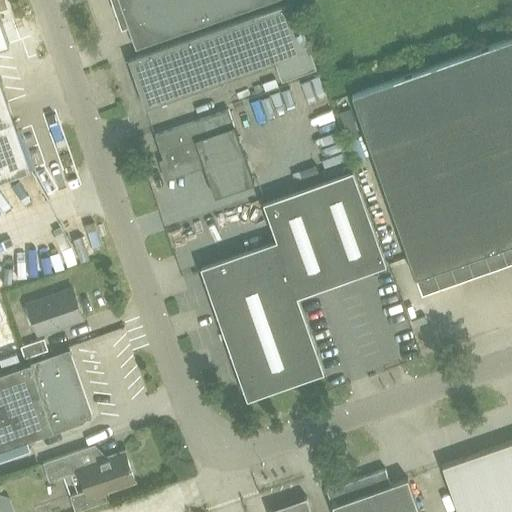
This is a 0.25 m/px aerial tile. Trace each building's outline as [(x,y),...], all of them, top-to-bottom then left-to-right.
[(111,0),(122,29),(128,27),(136,48),(270,0),(111,0)] [(128,59),(146,107),(277,61),(283,79),(318,66),(295,0),(139,55),(128,59)] [(0,178),(27,169),(31,168),(0,79),(0,49),(12,46),(0,11),(0,178)] [(511,37),(353,93),(417,276),(511,242),(511,37)] [(201,158),(204,165),(215,196),(254,183),(228,108),(154,134),(168,174),(190,166),(197,164),(196,160),(201,158)] [(324,371),(298,296),(337,282),(387,265),(354,170),(264,202),(277,240),(201,266),(215,305),(222,325),(240,377),(243,384),(248,398),(324,371)] [(72,287),(68,288),(28,302),(38,333),(83,318),(72,287)] [(44,337),(21,345),(25,357),(48,349),(44,337)] [(70,348),(0,372),(0,448),(37,435),(82,419),(89,411),(69,354),(72,353),(70,348)] [(511,511),(511,440),(442,465),(458,511),(511,511)] [(124,450),(121,451),(79,466),(87,490),(71,495),(76,510),(110,499),(107,490),(135,480),(124,450)] [(76,468),(70,452),(44,461),(49,477),(76,468)] [(365,511),(419,511),(408,477),(391,483),(385,468),(354,479),(355,483),(365,511)] [(365,511),(355,483),(347,486),(345,482),(344,482),(337,479),(330,481),(327,488),(329,495),(336,499),(337,501),(332,503),(335,511),(365,511)] [(0,493),(0,511),(13,511),(15,510),(10,497),(0,493)] [(312,511),(307,496),(269,509),(269,511),(312,511)]
